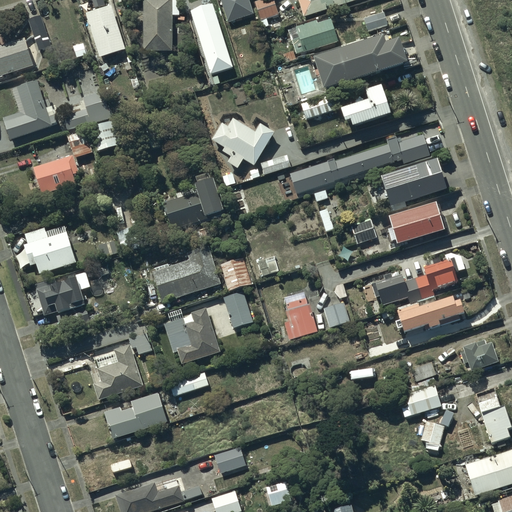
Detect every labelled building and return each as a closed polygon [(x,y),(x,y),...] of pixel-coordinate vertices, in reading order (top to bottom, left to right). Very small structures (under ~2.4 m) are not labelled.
[(90,0),(93,9),(105,5),(103,0),(90,0)] [(142,0),(142,52),(171,52),(171,0),(142,0)] [(220,0),(228,24),(255,16),(250,2),(256,0),(220,0)] [(263,0),(256,2),(261,21),(278,17),(273,0),(263,0)] [(297,0),(303,18),(362,0),(297,0)] [(212,4),(191,11),(211,75),(233,68),(212,4)] [(86,15),(99,59),(125,51),(112,7),(86,15)] [(383,14),(364,19),(367,32),(387,27),(383,14)] [(28,20),(38,51),(50,47),(41,16),(28,20)] [(288,31),(296,56),(337,43),(330,22),(317,26),(316,22),(288,31)] [(312,60),(322,91),(405,65),(398,41),(384,45),(382,38),(312,60)] [(0,46),(0,77),(34,68),(25,39),(0,46)] [(115,76),(118,89),(127,87),(125,75),(115,76)] [(3,119),(10,141),(51,127),(51,126),(58,124),(52,107),(46,109),(37,83),(12,91),(19,114),(3,119)] [(350,122),(352,128),(390,117),(381,87),(364,92),(367,102),(340,110),(344,123),(350,122)] [(63,116),(67,130),(107,118),(100,94),(83,99),(85,109),(63,116)] [(301,105),(306,120),(339,111),(334,95),(301,105)] [(221,125),(211,141),(224,150),(222,153),(230,159),(227,164),(237,171),(243,161),(253,167),(273,134),(260,126),(254,135),(232,121),(227,128),(221,125)] [(90,130),(97,153),(122,145),(115,122),(90,130)] [(85,132),(67,138),(74,160),(92,154),(85,132)] [(293,177),(299,194),(404,161),(405,166),(432,158),(425,136),(399,144),(398,141),(389,144),(390,147),(293,177)] [(72,177),(77,175),(72,157),(33,169),(41,196),(75,185),(72,177)] [(261,165),(264,176),(291,168),(287,157),(261,165)] [(380,178),(389,209),(446,192),(436,161),(380,178)] [(212,181),(194,187),(196,196),(165,205),(173,233),(205,223),(204,219),(222,214),(212,181)] [(388,219),(396,246),(443,232),(435,205),(388,219)] [(334,229),(328,214),(320,217),(325,232),(334,229)] [(376,239),(370,221),(351,227),(357,245),(376,239)] [(36,266),(39,275),(75,264),(64,228),(47,234),(45,229),(24,236),(27,245),(23,246),(30,268),(36,266)] [(152,272),(162,303),(220,285),(206,240),(184,247),(188,261),(152,272)] [(113,243),(98,247),(101,259),(117,254),(113,243)] [(415,280),(422,301),(436,296),(435,291),(459,284),(455,274),(465,271),(461,258),(452,255),(444,257),(446,262),(423,269),(425,277),(415,280)] [(220,266),(228,292),(251,285),(243,258),(220,266)] [(258,261),(262,277),(278,273),(275,261),(267,263),(266,259),(258,261)] [(85,307),(84,307),(80,292),(90,289),(86,274),(75,277),(76,280),(57,285),(56,281),(36,286),(40,302),(44,301),(46,311),(43,312),(44,317),(55,314),(59,327),(89,319),(85,307)] [(422,301),(415,280),(404,283),(401,276),(371,285),(376,299),(379,298),(382,307),(407,299),(409,305),(422,301)] [(344,285),(336,286),(334,293),(340,300),(346,298),(344,285)] [(224,298),(233,329),(254,323),(245,291),(224,298)] [(284,324),(288,341),(317,334),(311,306),(308,307),(305,295),(284,300),(287,311),(285,312),(288,323),(284,324)] [(453,304),(452,299),(420,309),(419,306),(396,312),(403,334),(428,327),(429,331),(459,322),(457,317),(464,315),(460,302),(453,304)] [(324,309),(328,329),(351,324),(346,304),(324,309)] [(177,353),(181,365),(219,353),(205,310),(191,315),(194,324),(187,326),(184,319),(164,326),(173,354),(177,353)] [(143,388),(131,350),(136,349),(138,356),(141,355),(142,358),(148,356),(147,353),(151,352),(146,334),(128,340),(130,346),(114,351),(118,364),(97,370),(101,383),(93,386),(98,401),(143,388)] [(468,364),(471,373),(498,364),(491,344),(486,346),(484,341),(462,348),(463,353),(460,354),(464,365),(468,364)] [(412,370),(416,383),(436,377),(432,364),(412,370)] [(169,384),(173,397),(209,387),(205,374),(169,384)] [(399,398),(404,418),(441,408),(436,388),(399,398)] [(477,406),(490,447),(511,440),(508,432),(511,430),(505,408),(500,409),(495,391),(476,397),(479,406),(477,406)] [(104,414),(112,440),(167,423),(158,394),(131,403),(133,409),(121,412),(120,409),(104,414)] [(426,422),(421,441),(439,446),(444,428),(426,422)] [(116,451),(120,465),(109,469),(113,482),(144,472),(136,445),(121,450),(116,451)] [(214,455),(220,474),(246,466),(240,447),(214,455)] [(511,450),(464,465),(474,498),(511,486),(511,450)] [(286,481),(265,487),(271,507),(292,501),(286,481)] [(155,511),(183,503),(183,502),(201,496),(199,488),(180,493),(178,487),(158,493),(155,485),(115,497),(119,511),(155,511)] [(211,501),(214,511),(241,511),(235,493),(211,501)] [(511,511),(511,497),(492,504),(494,511),(511,511)]
